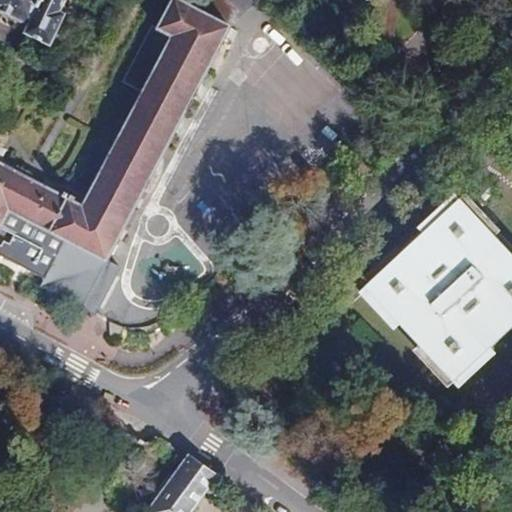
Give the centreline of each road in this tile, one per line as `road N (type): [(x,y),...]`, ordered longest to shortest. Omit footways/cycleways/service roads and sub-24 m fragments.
road 1 (residential): [(146,405),(329,254),(511,59)]
road 2 (residential): [(297,511),(146,405)]
